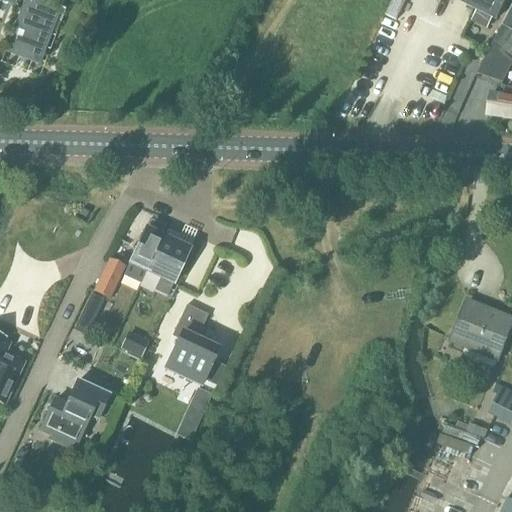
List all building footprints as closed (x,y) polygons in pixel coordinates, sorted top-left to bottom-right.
[(0,0),(0,3),(7,6),(8,0),(11,0),(23,4),(6,51),(38,63),(58,8),(37,0),(0,0)] [(396,21),(406,0),(393,0),(386,16),(396,21)] [(452,0),(477,11),(493,19),(495,20),(503,0),(452,0)] [(511,25),(511,9),(501,27),(509,31),(511,25)] [(511,29),(499,47),(511,56),(511,29)] [(511,89),(506,88),(505,88),(503,97),(500,96),(491,95),(488,117),(511,121),(511,89)] [(80,209),(77,215),(84,219),(87,213),(80,209)] [(146,231),(124,278),(139,286),(146,273),(162,239),(162,238),(146,231)] [(162,239),(146,273),(163,281),(156,295),(166,299),(188,251),(162,239)] [(109,300),(123,269),(109,263),(95,293),(109,300)] [(106,304),(94,299),(78,336),(90,341),(106,304)] [(498,361),(511,326),(511,322),(467,304),(451,342),(498,361)] [(179,341),(167,365),(203,382),(203,381),(216,387),(224,369),(211,363),(217,350),(196,340),(207,316),(186,306),(171,338),(179,341)] [(128,333),(120,350),(140,359),(148,342),(128,333)] [(0,362),(0,359),(1,356),(0,355),(0,344),(2,340),(0,338),(0,403),(2,404),(18,371),(0,362)] [(94,428),(108,398),(87,388),(75,412),(53,402),(39,433),(74,449),(86,425),(94,428)] [(203,409),(207,401),(208,399),(195,392),(190,403),(195,406),(203,409)] [(511,403),(497,396),(488,413),(510,425),(511,425),(511,423),(511,403)] [(479,437),(482,431),(472,427),(470,434),(479,437)] [(511,511),(511,493),(509,500),(503,511),(511,511)]
